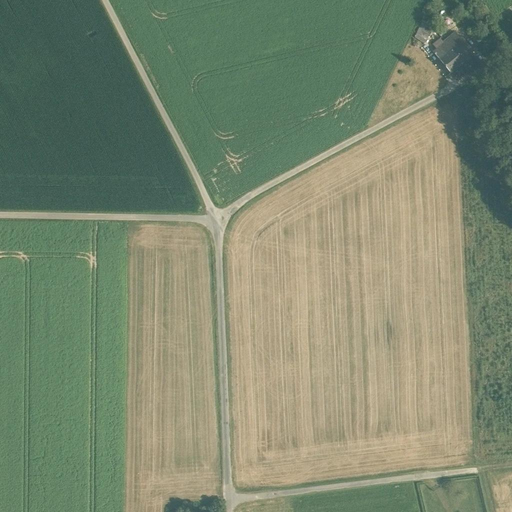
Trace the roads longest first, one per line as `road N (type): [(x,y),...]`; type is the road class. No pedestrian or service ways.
road 1 (track): [(229,511),(214,219)]
road 2 (track): [(214,219),(105,0)]
road 3 (track): [(214,219),(0,213)]
road 4 (track): [(229,501),(432,475)]
